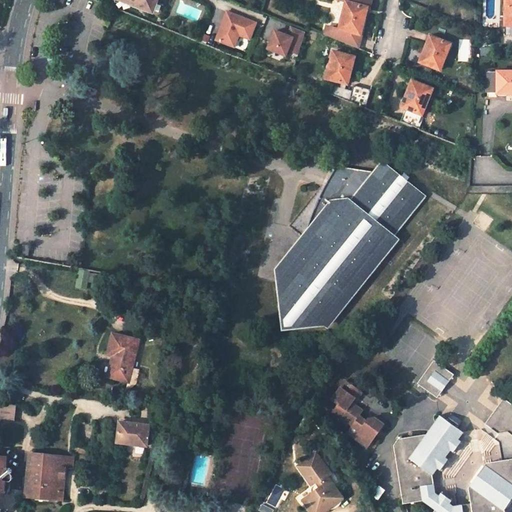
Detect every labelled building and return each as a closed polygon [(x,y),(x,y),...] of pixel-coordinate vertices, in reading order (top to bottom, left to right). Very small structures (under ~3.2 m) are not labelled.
[(121,0),(152,12),(157,0),(121,0)] [(326,35),(358,47),(366,15),(370,0),(338,0),(348,3),(347,11),(345,10),(340,29),(328,26),(326,35)] [(219,31),(216,40),(234,47),(239,35),(250,39),(256,23),(227,12),(221,27),(222,28),(221,30),(219,31)] [(276,30),(269,50),(286,57),(289,52),(299,56),(306,32),(292,27),(289,35),(276,30)] [(452,43),(432,36),(429,44),(427,43),(420,62),(441,70),(452,43)] [(356,56),(335,51),(329,69),(332,70),(329,79),(348,84),(356,56)] [(511,71),(490,71),(489,93),(511,93),(511,71)] [(434,88),(413,80),(405,98),(407,99),(403,107),(423,114),(434,88)] [(333,94),(367,107),(371,89),(355,85),(353,90),(336,86),(333,94)] [(320,196),(317,202),(315,206),(314,208),(311,215),(309,219),(314,223),(305,233),(308,235),(311,232),(319,239),(282,286),(283,288),(285,288),(292,325),(327,319),(328,321),(397,234),(395,232),(427,192),(385,160),(379,168),(340,163),(338,181),(333,187),(329,184),(326,187),(324,190),(322,193),(320,196)] [(318,189),(292,222),(305,233),(314,223),(309,219),(311,215),(314,208),(315,206),(317,202),(320,196),(322,193),(318,189)] [(282,286),(319,239),(311,232),(308,235),(282,267),(282,286)] [(139,340),(114,334),(109,354),(116,356),(111,378),(129,382),(139,340)] [(439,387),(446,378),(450,381),(456,374),(436,359),(419,382),(439,397),(444,390),(439,387)] [(446,378),(439,387),(444,390),(450,381),(446,378)] [(348,431),(362,441),(364,437),(371,442),(374,439),(385,424),(375,417),(368,418),(367,420),(360,415),(363,410),(354,403),(351,401),(354,396),(360,388),(348,379),(333,399),(338,403),(334,409),(354,424),(348,431)] [(507,511),(507,508),(504,506),(506,503),(511,495),(511,401),(505,397),(486,423),(498,431),(502,459),(487,462),(469,487),(472,503),(454,505),(451,503),(444,498),(440,495),(436,492),(433,474),(438,468),(441,470),(449,458),(446,456),(451,449),(454,452),(462,441),(459,439),(464,431),(441,414),(423,439),(418,435),(401,438),(395,445),(404,504),(425,501),(436,509),(433,511),(507,511)] [(0,418),(14,420),(15,407),(0,405),(0,418)] [(146,444),(148,424),(120,421),(118,441),(146,444)] [(83,447),(86,423),(78,423),(75,446),(83,447)] [(371,442),(364,437),(362,441),(369,446),(371,442)] [(94,454),(95,448),(83,447),(75,446),(74,452),(94,454)] [(75,458),(30,454),(26,496),(64,500),(67,468),(74,468),(75,458)] [(331,475),(318,454),(299,466),(313,487),(316,484),(319,489),(303,499),(310,511),(316,511),(326,506),(328,508),(342,499),(328,477),(331,475)] [(0,491),(7,493),(8,481),(11,481),(13,479),(13,477),(12,474),(8,473),(10,456),(0,455),(0,491)] [(444,498),(451,503),(453,500),(442,492),(440,495),(444,498)] [(326,506),(316,511),(322,511),(326,510),(328,511),(344,501),(342,499),(328,508),(326,506)]
